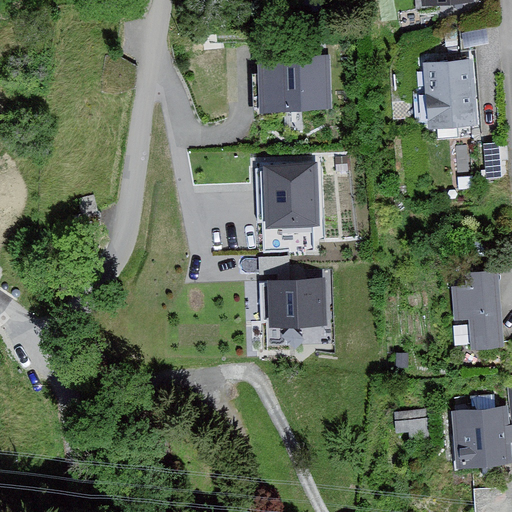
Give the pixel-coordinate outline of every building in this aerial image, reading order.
[(117,55),(106,53),(100,92),(118,95),(136,87),(137,66),(117,55)] [(264,57),(267,113),(333,110),(331,55),(264,57)] [(472,59),(423,63),(429,130),(478,125),(472,59)] [(323,155),(261,158),(264,233),(326,230),(323,155)] [(102,226),(94,194),(77,198),(85,230),(102,226)] [(497,265),(463,267),(463,278),(449,279),(450,315),(466,315),(468,344),(500,343),(497,265)] [(335,267),(271,270),(274,322),(338,319),(335,267)] [(508,402),(451,406),(454,464),(511,461),(508,418),(511,417),(511,384),(507,385),(508,402)] [(429,407),(389,410),(390,432),(408,430),(408,438),(431,436),(429,407)]
